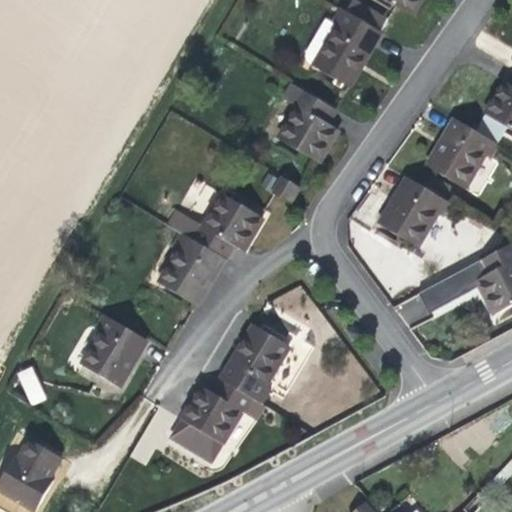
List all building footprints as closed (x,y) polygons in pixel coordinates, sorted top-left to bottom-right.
[(383,0),(411,16),(420,0),(383,0)] [(342,10),(333,24),(335,25),(311,64),(348,86),(362,63),(380,32),(342,10)] [(306,62),(311,64),(335,25),(333,24),(326,19),(306,52),(305,57),(306,62)] [(485,114),(507,128),(511,130),(511,85),(505,81),(497,95),(485,114)] [(283,97),(299,106),(323,121),(332,107),(291,84),(283,97)] [(323,121),(299,106),(279,139),(318,162),(329,143),(338,129),(323,121)] [(507,128),(485,114),(475,131),(497,145),(507,128)] [(499,146),(497,145),(475,131),(455,119),(443,139),(427,165),(466,188),(485,156),(491,159),(499,146)] [(261,188),(292,203),(300,186),(268,172),(261,188)] [(451,204),(407,178),(396,196),(379,225),(418,247),(438,214),(443,217),(451,204)] [(199,225),(229,243),(242,251),(252,235),(262,218),(219,192),(199,225)] [(220,257),(229,243),(199,225),(176,211),(167,225),(180,233),(220,257)] [(223,259),(220,257),(180,233),(173,246),(179,250),(159,283),(196,305),(209,283),(223,259)] [(511,257),(511,244),(469,267),(474,277),(511,257)] [(511,305),(511,257),(474,277),(479,286),(487,301),(494,315),(511,305)] [(428,314),(479,286),(474,277),(469,267),(418,294),(428,314)] [(148,341),(104,316),(97,328),(101,331),(81,365),(120,388),(137,360),(148,341)] [(222,380),(264,405),(272,391),(265,387),(289,346),(254,325),(239,350),(222,380)] [(33,366),(17,372),(30,406),(46,400),(33,366)] [(222,380),(213,393),(242,411),(257,419),(266,406),(264,405),(222,380)] [(212,461),(242,411),(213,393),(203,387),(190,409),(173,437),(212,461)] [(19,459),(15,457),(0,482),(0,490),(36,511),(54,480),(50,478),(53,472),(61,458),(30,440),(19,459)] [(511,459),(493,479),(501,487),(511,474),(511,459)] [(375,511),(365,500),(352,511),(375,511)]
